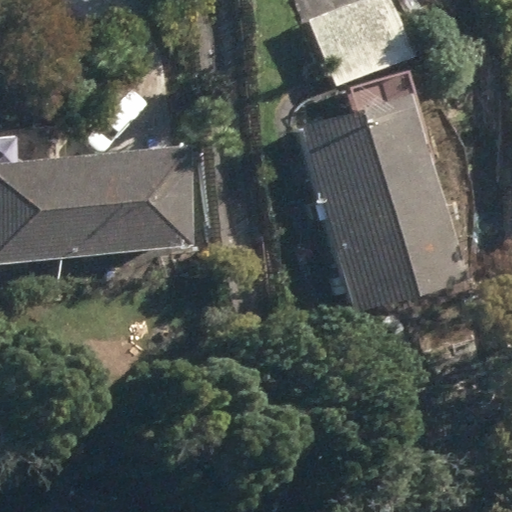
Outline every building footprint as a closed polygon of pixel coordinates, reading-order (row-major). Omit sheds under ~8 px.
[(337,0),(290,21),(318,82),(387,51),(364,0),(337,0)] [(360,86),(265,120),(330,309),(427,277),(360,86)] [(0,153),(0,256),(160,240),(149,137),(0,153)] [(152,410),(182,409),(183,378),(152,379),(152,410)] [(101,511),(105,494),(24,480),(18,511),(101,511)]
